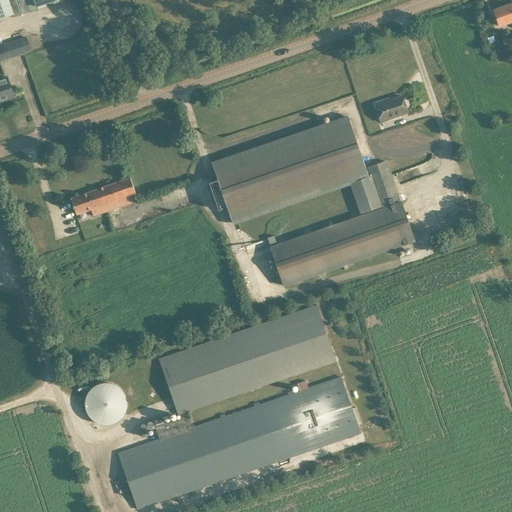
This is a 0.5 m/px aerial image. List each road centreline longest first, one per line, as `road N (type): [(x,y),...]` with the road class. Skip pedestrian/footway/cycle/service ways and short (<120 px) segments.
road 1 (tertiary): [(0,152),(435,0)]
road 2 (track): [(56,393),(0,219)]
road 3 (track): [(104,511),(56,393)]
